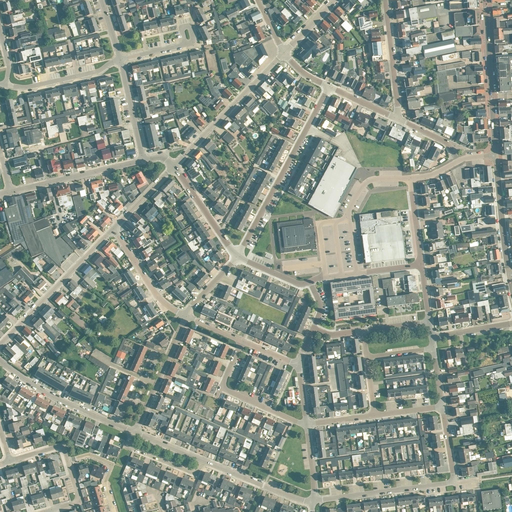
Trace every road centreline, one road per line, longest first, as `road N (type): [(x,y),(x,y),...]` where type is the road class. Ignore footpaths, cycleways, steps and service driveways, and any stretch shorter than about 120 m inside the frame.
road 1 (residential): [(237,256),(328,87)]
road 2 (unclassified): [(0,344),(114,228)]
road 3 (unclassified): [(172,165),(284,52)]
road 4 (tertiary): [(495,156),(485,0)]
road 5 (unclassified): [(134,433),(58,399),(0,361)]
road 6 (residential): [(454,483),(313,501)]
road 7 (residential): [(134,433),(185,315)]
road 8 (tertiary): [(511,282),(495,156)]
road 9 (residential): [(5,85),(78,76),(120,59)]
